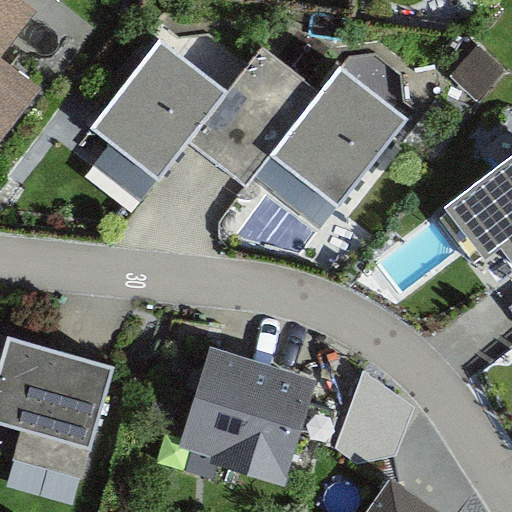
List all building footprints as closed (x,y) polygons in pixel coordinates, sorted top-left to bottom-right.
[(0,71),(38,22),(9,0),(0,0),(0,144),(35,99),(0,72),(0,71)] [(508,77),(480,52),(452,82),(480,107),(508,77)] [(225,110),(194,149),(253,195),(273,169),(323,106),(264,59),(225,110)] [(160,60),(95,144),(159,194),(194,149),(225,110),(160,60)] [(323,106),(273,169),(342,221),(408,134),(341,84),(323,106)] [(511,172),(448,221),(487,272),(502,261),(511,274),(511,172)] [(113,384),(9,354),(0,386),(0,437),(89,464),(113,384)] [(317,391),(210,359),(181,454),(216,464),(214,472),(285,494),(317,391)] [(416,511),(393,494),(379,511),(416,511)]
